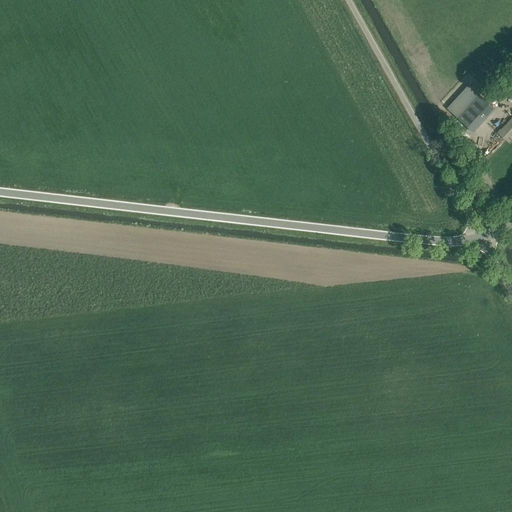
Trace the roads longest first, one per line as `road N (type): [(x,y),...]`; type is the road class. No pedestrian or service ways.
road 1 (unclassified): [(482,238),(442,241),(0,191)]
road 2 (unclassified): [(482,238),(349,0)]
